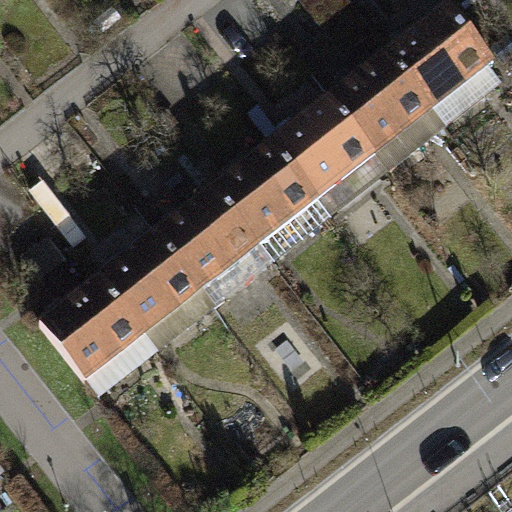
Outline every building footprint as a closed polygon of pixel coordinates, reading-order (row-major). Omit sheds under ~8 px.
[(342,107),(400,181),(458,136),(400,62),(351,0),(314,0),(304,8),(366,88),(342,107)] [(400,62),(458,136),(511,94),(511,85),(458,17),(400,62)] [(284,152),(342,226),(349,220),(358,232),(384,211),(376,200),(400,181),(342,107),(335,112),(325,99),(299,119),(309,132),(284,152)] [(226,197),(284,272),(296,262),(306,275),(344,245),(334,233),(342,226),(284,152),(226,197)] [(167,242),(225,317),(284,272),(226,197),(167,242)] [(109,287),(167,362),(225,317),(167,242),(109,287)] [(73,271),(53,245),(26,266),(46,292),(73,271)] [(51,332),(109,407),(119,399),(126,409),(147,393),(139,383),(167,362),(109,287),(51,332)] [(0,491),(23,474),(0,444),(0,491)]
